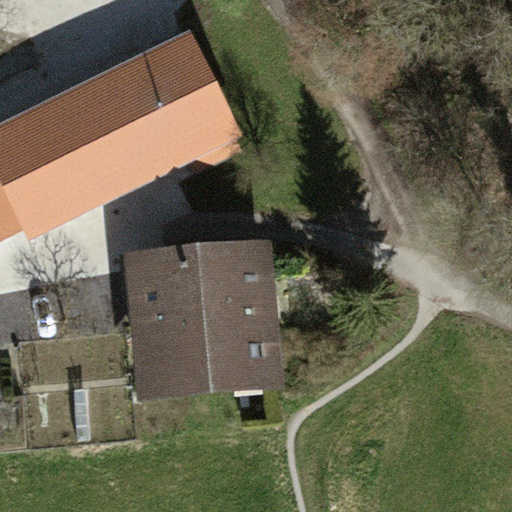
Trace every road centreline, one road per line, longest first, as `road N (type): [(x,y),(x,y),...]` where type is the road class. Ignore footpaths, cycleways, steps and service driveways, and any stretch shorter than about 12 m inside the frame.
road 1 (track): [(260,0),(373,142),(438,286)]
road 2 (track): [(124,0),(0,89)]
